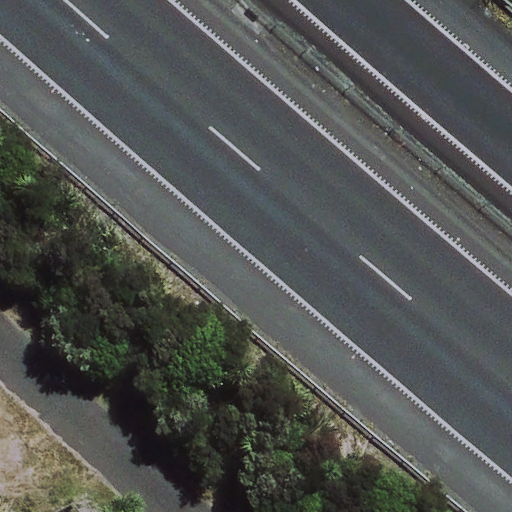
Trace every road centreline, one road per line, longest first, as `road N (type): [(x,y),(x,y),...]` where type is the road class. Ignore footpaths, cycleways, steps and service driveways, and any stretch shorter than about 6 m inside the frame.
road 1 (motorway): [(511,383),(346,252),(70,0)]
road 2 (motorway): [(406,0),(511,89)]
